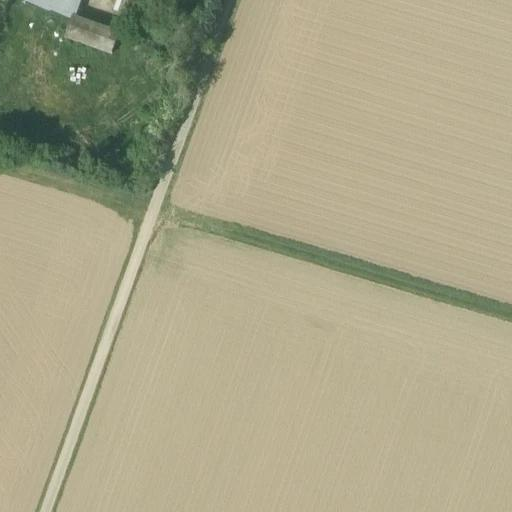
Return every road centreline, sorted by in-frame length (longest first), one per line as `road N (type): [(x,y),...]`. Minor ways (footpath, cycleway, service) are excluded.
road 1 (track): [(228,0),(44,511)]
road 2 (track): [(511,326),(153,212),(0,173)]
